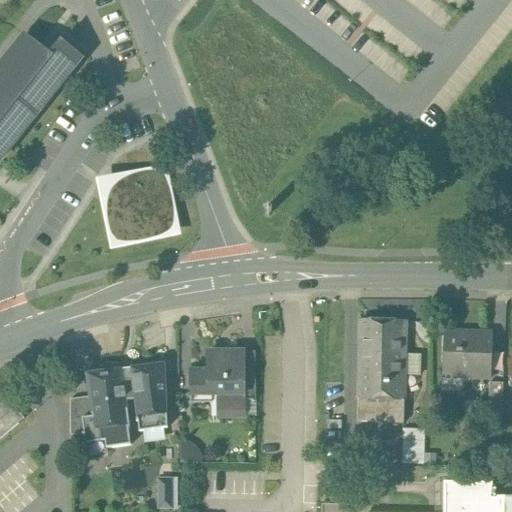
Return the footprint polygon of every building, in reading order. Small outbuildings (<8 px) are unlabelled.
[(0,159),(81,58),(60,42),(50,55),(45,51),(45,50),(25,35),(0,66),(0,159)] [(121,181),(116,184),(114,183),(111,189),(107,195),(108,196),(108,198),(107,202),(106,207),(106,212),(106,217),(107,224),(108,228),(110,232),(111,235),(112,236),(113,238),(114,239),(117,241),(119,242),(121,243),(123,243),(127,243),(132,243),(138,242),(145,241),(153,239),(161,237),(164,235),(167,234),(170,231),(173,228),(173,226),(173,222),(174,217),(174,211),(173,208),(171,199),(170,195),(170,192),(168,188),(167,185),(166,181),(164,179),(162,176),(158,173),(152,172),(149,172),(144,172),(138,174),(133,175),(126,178),(121,181)] [(407,312),(359,312),(359,419),(407,419),(407,312)] [(494,323),(444,323),(444,378),(494,378),(494,323)] [(255,353),(243,354),(243,391),(242,391),(242,400),(243,400),(255,400),(255,353)] [(243,354),(209,354),(209,374),(209,391),(211,391),(221,391),(221,417),(244,417),(243,400),(242,400),(242,391),(243,391),(243,354)] [(118,367),(106,369),(103,373),(87,375),(92,413),(93,413),(93,419),(116,415),(116,410),(127,409),(126,402),(126,401),(124,386),(121,370),(118,367)] [(209,391),(209,374),(192,374),(192,401),(211,401),(211,391),(209,391)] [(505,378),(494,378),(494,406),(505,406),(505,378)] [(0,511),(0,438),(24,419),(4,395),(0,398),(0,511)] [(426,460),(425,431),(403,432),(404,460),(426,460)] [(190,451),(180,451),(180,463),(199,463),(199,454),(190,454),(190,451)] [(172,479),(158,479),(158,509),(172,509),(172,479)] [(491,484),(444,483),(443,511),(511,511),(511,498),(491,498),(491,495),(495,496),(495,488),(491,488),(491,484)]
